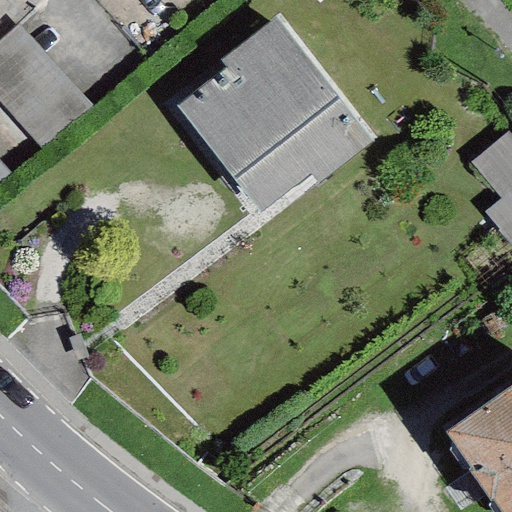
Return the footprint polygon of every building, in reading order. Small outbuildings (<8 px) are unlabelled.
[(316,167),(359,135),(276,24),(231,58),(238,67),(185,107),(215,146),(256,200),(310,159),(316,167)] [(0,101),(44,152),(95,108),(18,26),(0,42),(0,101)] [(511,246),(511,137),(506,130),(470,159),(499,196),(482,210),(511,246)] [(0,189),(15,177),(0,159),(0,189)] [(511,511),(511,387),(454,429),(479,464),(511,511)]
